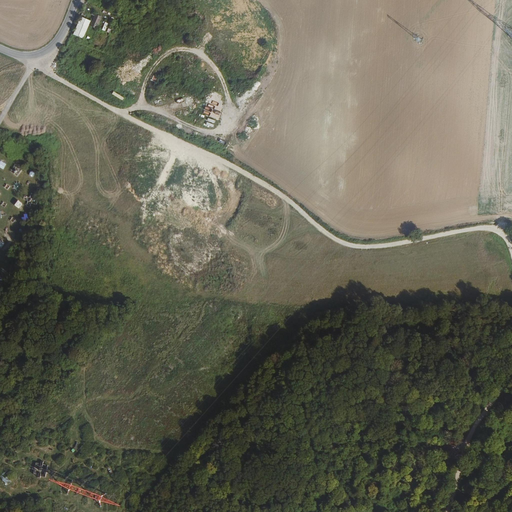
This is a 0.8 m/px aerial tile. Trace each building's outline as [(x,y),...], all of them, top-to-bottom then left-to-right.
[(73,34),(83,38),(91,20),(81,16),(73,34)] [(100,23),(98,22),(99,19),(92,16),(91,18),(95,20),(91,29),(97,31),(100,23)] [(72,67),(70,71),(73,73),(71,78),(88,84),(91,74),(80,69),(82,66),(76,64),(74,68),(72,67)] [(17,176),(22,169),(15,165),(10,171),(17,176)] [(18,200),(14,205),(19,209),(23,204),(18,200)]
